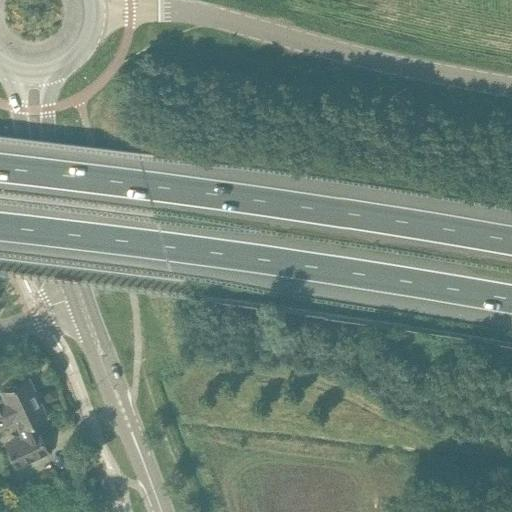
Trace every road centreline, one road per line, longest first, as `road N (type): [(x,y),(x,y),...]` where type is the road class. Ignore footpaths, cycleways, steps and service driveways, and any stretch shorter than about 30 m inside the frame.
road 1 (motorway): [(0,228),(511,299)]
road 2 (motorway): [(511,238),(0,168)]
road 3 (unclassified): [(511,88),(197,11),(95,13)]
road 4 (secondary): [(158,511),(83,306)]
road 5 (secondary): [(15,69),(46,195)]
road 6 (secondary): [(46,195),(55,68)]
